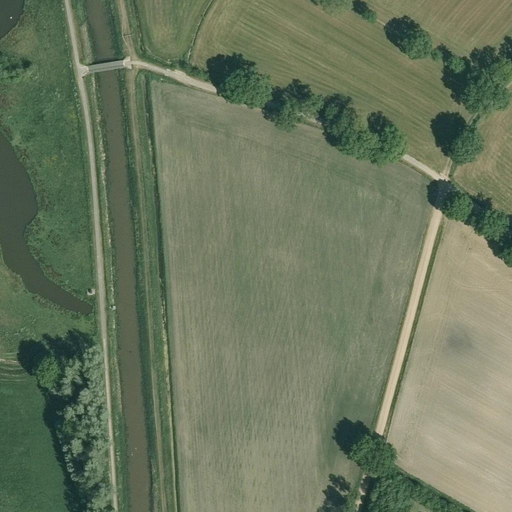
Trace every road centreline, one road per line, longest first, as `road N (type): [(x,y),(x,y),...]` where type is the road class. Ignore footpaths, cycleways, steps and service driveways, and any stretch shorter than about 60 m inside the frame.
road 1 (track): [(135,63),(373,142),(444,184)]
road 2 (track): [(370,460),(444,184)]
road 3 (track): [(511,74),(470,122),(444,184)]
